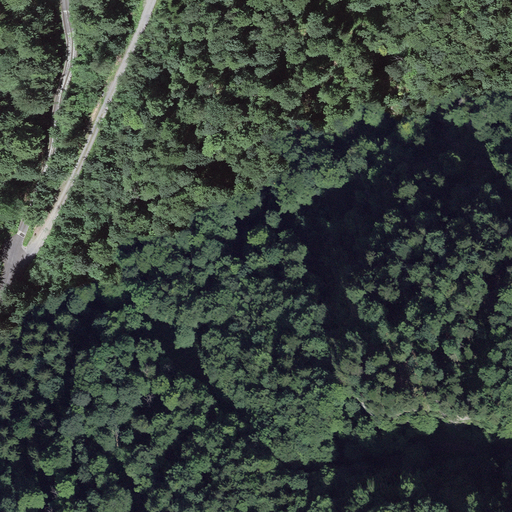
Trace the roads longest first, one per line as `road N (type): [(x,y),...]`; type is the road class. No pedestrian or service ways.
road 1 (unclassified): [(65,0),(72,59),(56,141),(0,304)]
road 2 (track): [(15,260),(43,230),(154,0)]
